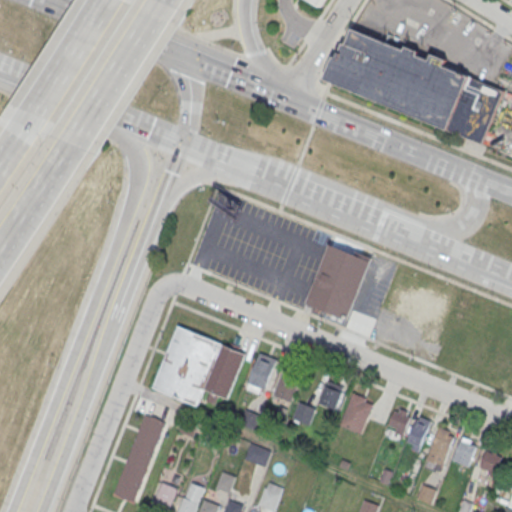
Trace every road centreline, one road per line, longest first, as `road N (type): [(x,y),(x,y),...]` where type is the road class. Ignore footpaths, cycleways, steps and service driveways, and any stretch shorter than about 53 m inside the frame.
road 1 (motorway): [(111,121),(132,162),(132,193),(8,511),(7,262),(21,221)]
road 2 (residential): [(511,413),(181,280),(158,290),(121,385)]
road 3 (primary): [(511,191),(172,53)]
road 4 (motorway): [(40,511),(115,313)]
road 5 (primary): [(366,220),(449,235),(459,229),(473,214),(477,191),(446,164)]
road 6 (motorway): [(74,143),(160,0)]
road 7 (motorway): [(102,0),(21,123)]
road 8 (primary): [(172,53),(45,0)]
road 9 (residential): [(121,385),(71,511)]
road 10 (primary): [(179,147),(301,193)]
road 11 (motorway): [(115,313),(160,197)]
road 12 (primary): [(0,75),(111,121)]
